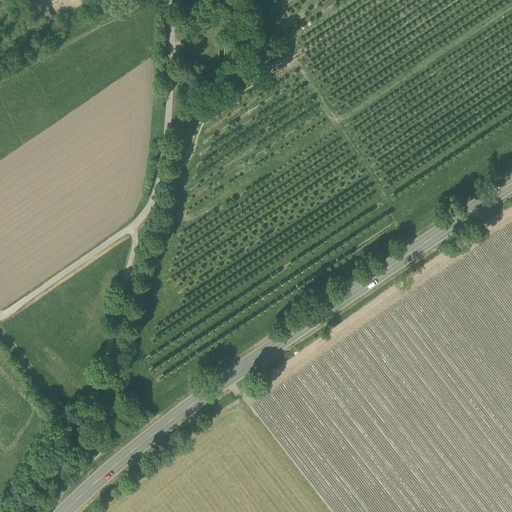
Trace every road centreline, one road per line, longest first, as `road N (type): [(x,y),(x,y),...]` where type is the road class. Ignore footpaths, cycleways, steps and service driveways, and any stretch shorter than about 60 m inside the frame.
road 1 (primary): [(511,182),(226,378),(64,511)]
road 2 (unclassified): [(136,224),(152,204),(170,0)]
road 3 (track): [(0,316),(136,224)]
